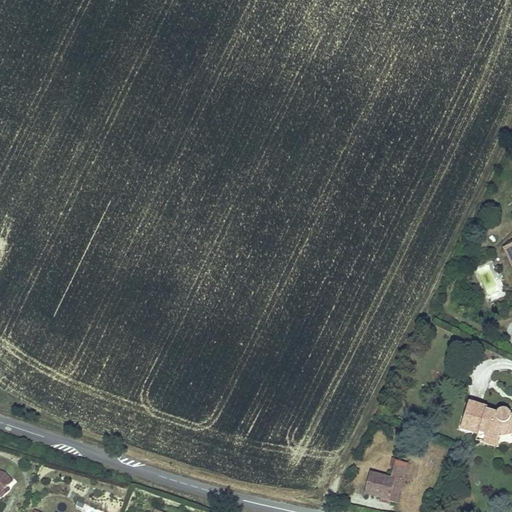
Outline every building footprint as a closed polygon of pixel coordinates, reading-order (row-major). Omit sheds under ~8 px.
[(511,266),(511,257),(507,246),(502,248),(510,267),(511,266)] [(460,429),(478,435),(479,433),(500,439),(501,437),(511,434),(511,414),(510,415),(508,412),(506,411),(502,410),(497,413),(486,410),(487,407),(469,401),(460,429)] [(479,433),(478,435),(477,441),(498,447),(500,439),(479,433)] [(389,502),(397,504),(407,464),(395,461),(390,479),(370,474),(364,494),(389,500),(389,502)] [(0,487),(3,491),(7,488),(13,482),(6,474),(0,471),(0,487)] [(0,487),(0,496),(3,499),(10,492),(7,488),(3,491),(0,487)]
